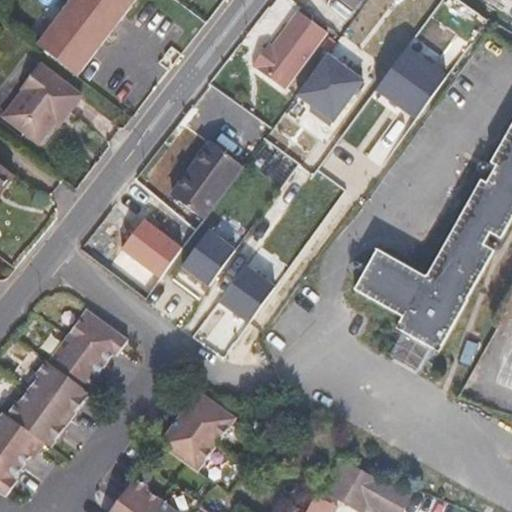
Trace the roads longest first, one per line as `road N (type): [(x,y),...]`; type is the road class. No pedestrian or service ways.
road 1 (residential): [(48,252),(178,347),(52,511)]
road 2 (residential): [(48,252),(250,0)]
